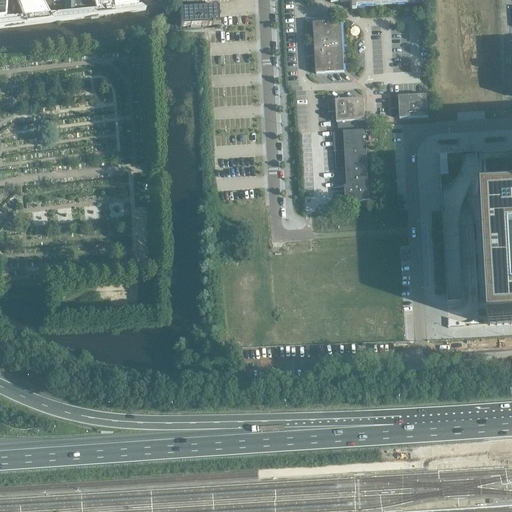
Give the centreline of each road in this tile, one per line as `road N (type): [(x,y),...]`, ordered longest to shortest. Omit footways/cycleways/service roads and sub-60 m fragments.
road 1 (motorway): [(511,423),(214,443)]
road 2 (motorway): [(214,443),(146,423),(80,416),(0,387)]
road 3 (motorway): [(214,443),(0,458)]
